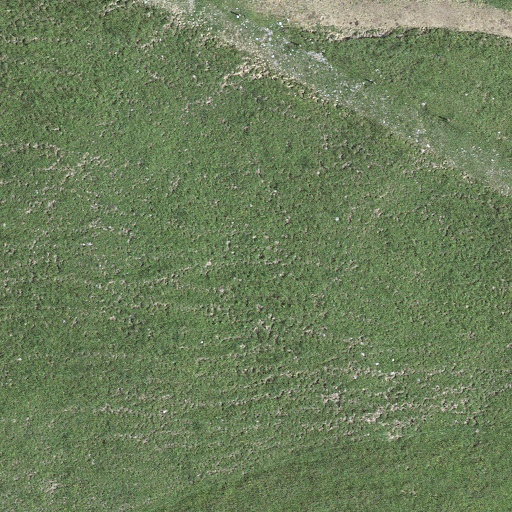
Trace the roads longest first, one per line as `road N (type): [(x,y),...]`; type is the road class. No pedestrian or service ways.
road 1 (track): [(179,0),(511,174)]
road 2 (track): [(511,25),(250,0)]
